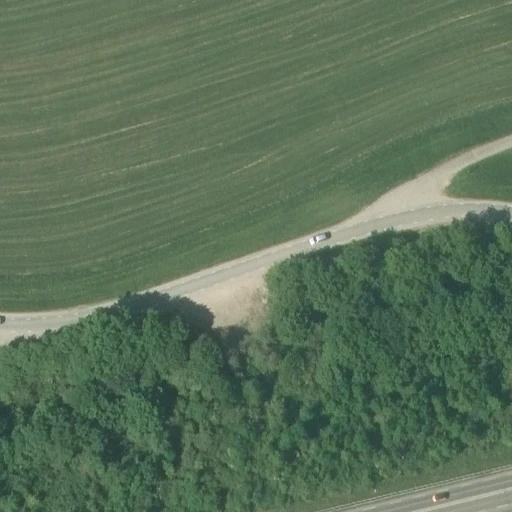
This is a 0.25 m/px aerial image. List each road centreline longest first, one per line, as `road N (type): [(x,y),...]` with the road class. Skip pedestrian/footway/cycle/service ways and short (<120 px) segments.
road 1 (unclassified): [(511,212),(419,214),(106,313),(0,326)]
road 2 (track): [(511,136),(422,178),(390,221)]
